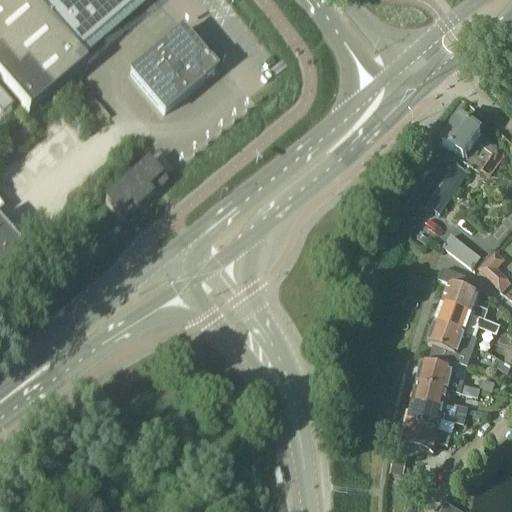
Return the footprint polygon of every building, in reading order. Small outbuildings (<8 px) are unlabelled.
[(11,0),(0,0),(0,79),(2,82),(27,111),(72,72),(153,3),(150,0),(58,0),(31,23),(15,4),(11,0)] [(162,118),(214,75),(180,34),(128,78),(162,118)] [(463,161),(480,136),(458,121),(441,146),(463,161)] [(121,224),(163,187),(146,167),(103,204),(121,224)] [(437,218),(466,176),(454,168),(425,210),(437,218)] [(0,231),(0,214),(2,213),(0,210),(0,283),(26,261),(0,231)] [(471,273),(480,263),(450,240),(441,252),(471,273)] [(460,293),(464,282),(442,273),(438,285),(449,289),(442,308),(483,324),(486,316),(474,312),(479,300),(460,293)] [(507,284),(496,274),(478,275),(499,293),(507,284)] [(483,324),(442,308),(434,327),(464,339),(473,343),(477,332),(495,340),(499,331),(483,324)] [(473,343),(464,339),(434,327),(427,348),(432,350),(430,359),(454,367),(456,360),(460,350),(471,355),(476,344),(473,343)] [(452,375),(454,367),(430,359),(427,368),(421,367),(416,388),(447,396),(459,399),(461,390),(449,387),(452,375)] [(511,370),(500,364),(495,373),(507,379),(511,370)] [(491,397),(494,388),(481,384),(479,393),(491,397)] [(444,408),(447,396),(416,388),(411,409),(454,419),(457,411),(444,408)] [(477,403),(479,395),(461,390),(459,399),(477,403)] [(457,411),(454,419),(411,409),(406,429),(437,436),(440,425),(462,430),(465,419),(465,417),(466,415),(467,413),(457,411)] [(466,415),(465,417),(473,418),(472,421),(472,423),(478,424),(482,417),(466,415)] [(450,439),(437,436),(406,429),(401,450),(431,458),(435,445),(447,448),(450,439)] [(392,456),(389,479),(401,481),(404,458),(392,456)]
